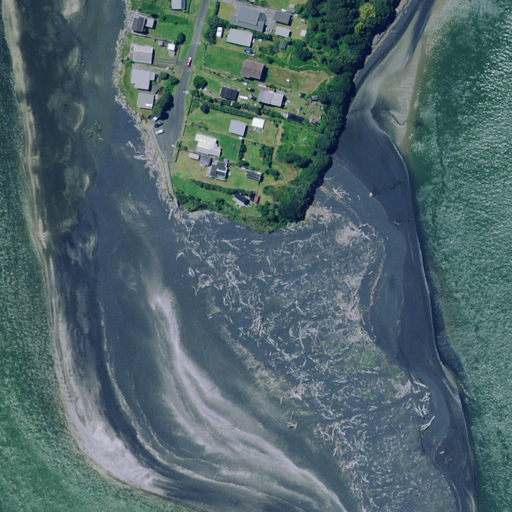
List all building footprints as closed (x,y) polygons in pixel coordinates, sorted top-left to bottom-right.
[(181,0),(172,0),(172,9),(181,9),(181,0)] [(230,24),(256,30),(262,32),(264,23),(261,12),(240,7),(238,16),(232,14),(230,24)] [(290,15),(276,11),(273,20),(287,24),(290,15)] [(146,18),(137,16),(134,30),(143,32),(146,18)] [(291,30),(277,27),(275,34),(289,38),(291,30)] [(253,35),(230,30),(228,42),(250,47),(253,35)] [(153,48),(136,46),(134,61),(151,64),(153,48)] [(266,66),(248,61),(244,77),(253,79),(253,77),(263,80),(266,66)] [(137,88),(149,90),(151,80),(156,81),(157,74),(134,71),(132,83),(137,84),(137,88)] [(276,94),(277,91),(272,90),(271,92),(263,90),(262,95),(260,94),(258,101),(282,106),(284,95),(276,94)] [(154,96),(139,94),(138,107),(153,109),(154,96)] [(265,121),(254,118),(252,126),(263,129),(265,121)] [(246,125),(231,121),(228,132),(243,136),(246,125)] [(220,157),(221,155),(220,147),(216,146),(218,139),(199,133),(196,140),(199,141),(196,151),(210,155),(210,154),(220,157)] [(211,158),(201,156),(200,164),(209,166),(211,158)] [(226,176),(229,165),(218,161),(217,166),(214,165),(209,168),(207,176),(215,179),(216,174),(226,176)] [(261,175),(247,171),(246,176),(259,181),(261,175)]
